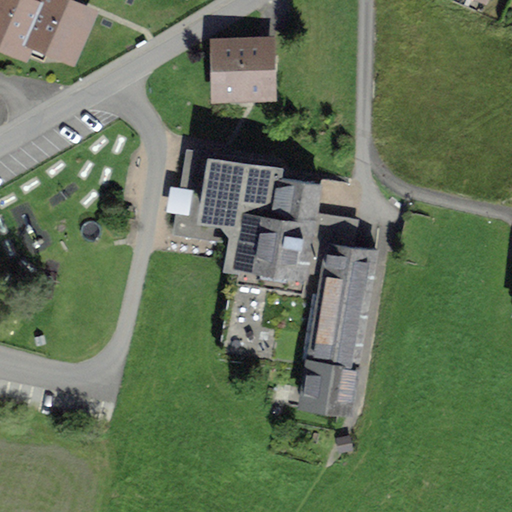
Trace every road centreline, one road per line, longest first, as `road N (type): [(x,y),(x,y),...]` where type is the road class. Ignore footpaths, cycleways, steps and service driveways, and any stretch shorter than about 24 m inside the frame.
road 1 (tertiary): [(0,148),(254,0)]
road 2 (residential): [(367,234),(367,0)]
